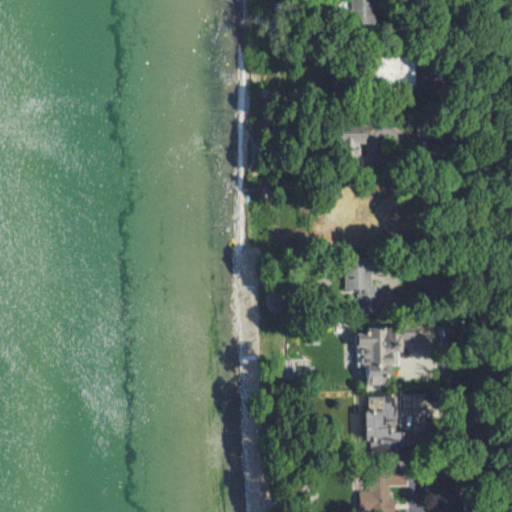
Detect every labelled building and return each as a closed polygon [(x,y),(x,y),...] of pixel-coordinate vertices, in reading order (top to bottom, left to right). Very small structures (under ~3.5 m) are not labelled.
[(361,129),(335,128),(334,143),(343,143),(342,154),(354,155),(354,143),(361,143),(361,129)] [(342,289),(354,289),(355,303),(369,303),(368,266),(341,267),(342,289)] [(351,334),(351,366),(363,366),(363,384),(382,384),(382,363),(391,363),(391,352),(396,352),(395,334),(387,334),(387,327),(362,327),(362,334),(351,334)] [(361,396),(363,442),(367,442),(367,452),(397,451),(395,395),(361,396)] [(356,511),(392,511),(392,500),(386,500),(386,485),(403,485),(403,476),(369,476),(369,491),(356,491),(356,511)]
